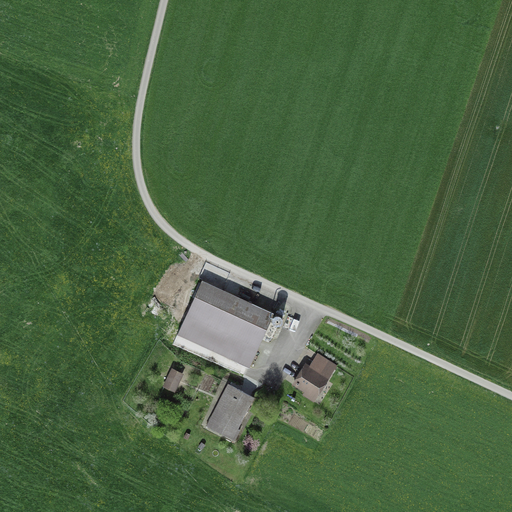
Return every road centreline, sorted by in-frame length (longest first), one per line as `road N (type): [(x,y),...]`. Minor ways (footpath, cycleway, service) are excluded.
road 1 (residential): [(511,396),(196,252)]
road 2 (unclassified): [(196,252),(146,203),(133,138),(165,0)]
